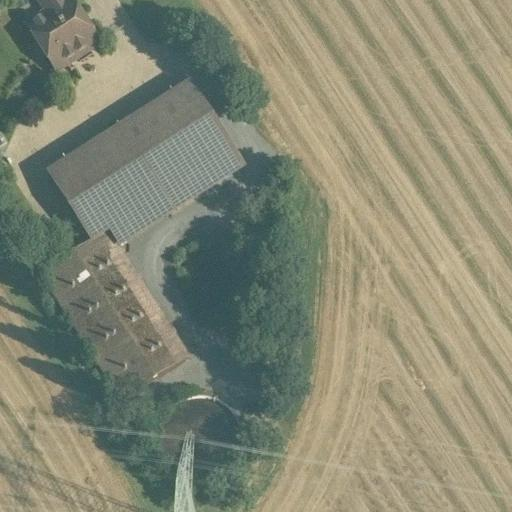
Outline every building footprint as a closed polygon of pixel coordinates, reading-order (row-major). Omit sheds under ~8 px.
[(64,0),(35,0),(48,21),(69,8),(64,0)] [(48,21),(29,32),(38,48),(42,46),(50,59),(46,61),(55,77),(99,50),(73,6),(69,8),(48,21)] [(191,92),(47,182),(89,249),(108,238),(233,160),(191,92)] [(189,367),(108,238),(89,249),(40,280),(121,409),(141,397),(189,367)] [(228,402),(217,385),(210,390),(220,406),(228,402)] [(141,397),(134,401),(139,409),(146,404),(141,397)] [(232,466),(238,445),(232,424),(216,409),(195,403),(174,409),(159,425),(154,446),(160,467),(175,482),(196,487),(217,481),(232,466)]
